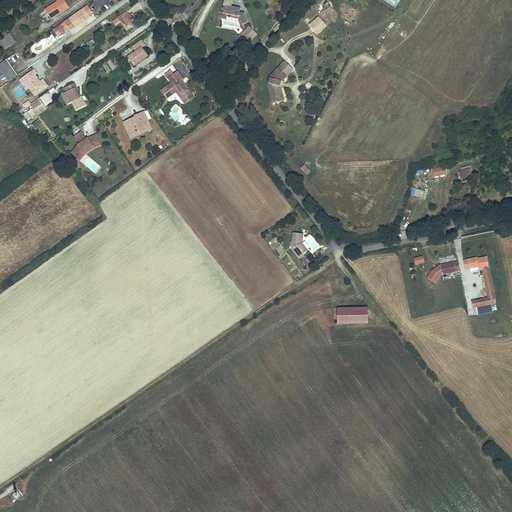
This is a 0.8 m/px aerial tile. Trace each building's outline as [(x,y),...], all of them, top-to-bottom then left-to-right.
[(58,0),(45,10),(50,18),(64,8),(58,0)] [(58,0),(64,8),(68,5),(64,0),(58,0)] [(222,7),(220,16),(225,17),(225,15),(230,16),(230,18),(236,19),(239,26),(246,23),(242,15),(238,14),(239,9),(235,9),(235,10),(233,10),(233,8),(230,8),(232,1),(227,0),(222,0),(221,7),(222,7)] [(88,4),(84,7),(89,15),(93,12),(88,4)] [(84,7),(67,19),(72,26),(73,28),(90,16),(89,15),(84,7)] [(126,12),(118,18),(127,29),(138,21),(132,13),(130,15),(129,14),(128,15),(126,12)] [(319,18),(309,25),(316,34),(326,27),(319,18)] [(67,19),(63,22),(67,27),(68,29),(72,26),(67,19)] [(63,22),(52,29),(55,34),(56,36),(67,27),(63,22)] [(245,46),(256,35),(248,26),(237,38),(245,46)] [(3,38),(9,47),(15,43),(9,34),(3,38)] [(127,57),(130,62),(144,52),(141,47),(145,45),(141,40),(132,47),(135,51),(127,57)] [(130,62),(133,66),(140,62),(138,60),(140,59),(141,60),(147,56),(144,52),(130,62)] [(0,62),(0,68),(8,81),(17,74),(6,59),(0,62)] [(35,68),(19,80),(25,88),(27,86),(34,97),(48,86),(43,79),(40,80),(36,75),(39,73),(35,68)] [(278,89),(279,83),(280,84),(285,79),(277,70),(269,77),(266,86),(268,104),(277,103),(275,95),(279,94),(278,89)] [(160,91),(166,100),(175,93),(177,92),(179,92),(184,99),(190,94),(181,81),(182,80),(176,73),(167,79),(171,84),(160,91)] [(20,98),(25,95),(18,86),(14,90),(20,98)] [(72,102),(72,103),(80,98),(80,97),(79,97),(76,98),(73,91),(74,91),(72,86),(63,90),(66,95),(64,95),(69,104),(72,102)] [(177,92),(175,93),(184,104),(193,98),(190,94),(184,99),(179,92),(177,92)] [(80,98),(72,103),(76,110),(84,106),(80,97),(80,98)] [(36,111),(38,114),(42,111),(39,105),(32,109),(34,112),(36,111)] [(158,119),(164,114),(160,108),(154,113),(158,119)] [(28,121),(31,118),(27,113),(23,115),(28,121)] [(134,118),(127,121),(133,135),(145,129),(146,132),(151,130),(146,119),(143,113),(137,115),(138,118),(135,119),(135,118),(134,118)] [(130,139),(146,132),(145,129),(133,135),(127,121),(123,123),(130,139)] [(81,133),(74,137),(78,142),(83,139),(83,137),(81,133)] [(77,146),(70,153),(76,159),(82,152),(82,154),(92,148),(91,146),(99,144),(96,136),(87,140),(85,140),(79,144),(77,146)] [(82,152),(76,159),(78,161),(83,155),(93,149),(100,147),(99,144),(91,146),(92,148),(82,154),(82,152)] [(303,165),(300,169),(308,175),(311,171),(303,165)] [(445,175),(443,166),(432,169),(434,177),(445,175)] [(458,172),(460,179),(472,176),(471,172),(472,172),(471,168),(461,170),(458,172)] [(290,245),(297,254),(302,251),(307,247),(302,241),(302,231),(291,230),(290,239),(289,239),(288,243),(290,243),(290,245)] [(474,309),(497,304),(487,259),(478,261),(478,259),(465,262),(466,270),(471,269),(479,267),(480,272),(485,271),(491,299),(473,303),(474,309)] [(457,262),(441,266),(432,271),(428,278),(435,283),(440,276),(442,274),(459,271),(457,262)] [(338,324),(368,324),(368,308),(338,308),(338,324)]
